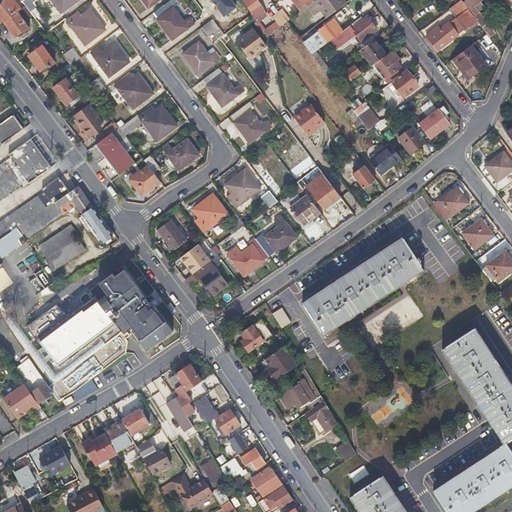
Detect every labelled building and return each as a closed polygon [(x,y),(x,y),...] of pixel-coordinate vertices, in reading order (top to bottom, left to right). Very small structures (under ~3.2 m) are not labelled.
[(4,0),(0,9),(0,24),(4,22),(17,13),(20,10),(12,0),(4,0)] [(25,0),(22,3),(26,9),(30,15),(37,9),(33,4),(38,0),(50,0),(61,15),(80,0),(25,0)] [(140,0),(147,9),(159,0),(140,0)] [(250,14),(256,21),(264,15),(258,7),(260,6),(256,0),(242,0),(242,1),(251,14),(250,14)] [(288,0),(287,1),(296,13),(308,4),(309,4),(313,1),(313,0),(288,0)] [(313,1),(309,4),(314,13),(321,7),(315,0),(314,0),(313,1)] [(328,16),(346,3),(344,0),(315,0),(321,7),(328,16)] [(461,0),(449,9),(456,18),(468,9),(461,0)] [(466,0),(464,2),(475,16),(479,13),(474,7),(482,0),(466,0)] [(183,23),(167,2),(167,3),(153,14),(157,20),(156,20),(171,40),(193,24),(189,19),(183,23)] [(212,19),(218,15),(214,9),(208,13),(212,19)] [(474,17),(468,9),(456,18),(465,30),(477,21),(474,17)] [(81,17),(78,13),(67,21),(85,46),(105,31),(90,10),(81,17)] [(286,21),(279,12),(272,17),(279,27),(286,21)] [(30,30),(18,14),(17,13),(4,22),(15,38),(23,32),(24,34),(30,30)] [(487,34),(490,38),(495,35),(479,13),(475,16),(474,17),(477,21),(487,34)] [(364,40),(371,35),(371,34),(377,30),(367,17),(362,20),(361,19),(331,41),(337,50),(357,36),(361,42),(364,40)] [(456,18),(448,24),(458,36),(465,30),(456,18)] [(206,37),(219,28),(212,19),(200,29),(199,29),(206,37)] [(327,43),(342,32),(333,19),(311,34),(312,36),(302,43),(311,55),(315,52),(316,51),(327,43)] [(448,24),(437,32),(434,29),(426,35),(436,50),(445,43),(446,45),(458,36),(448,24)] [(263,31),(266,36),(272,32),(269,26),(263,31)] [(236,41),(249,58),(260,50),(267,45),(254,28),(236,41)] [(374,40),(374,39),(371,34),(371,35),(364,40),(368,44),(374,40)] [(387,55),(374,39),(374,40),(368,44),(367,44),(360,50),(372,66),(374,65),(387,55)] [(105,49),(102,45),(91,54),(109,78),(129,63),(113,43),(105,49)] [(209,57),(198,43),(182,54),(197,74),(219,59),(214,52),(209,57)] [(473,44),(454,58),(469,79),(485,67),(477,56),(480,53),(473,44)] [(55,64),(41,47),(28,57),(40,72),(47,67),(49,69),(55,64)] [(70,65),(81,57),(74,47),(62,55),(70,65)] [(260,50),(249,58),(251,61),(262,53),(260,50)] [(400,58),(394,50),(387,55),(374,65),(384,78),(401,66),(397,60),(400,58)] [(315,52),(311,55),(326,75),(330,72),(331,72),(315,52)] [(236,68),(240,65),(236,60),(232,63),(236,68)] [(345,72),(350,80),(360,73),(354,65),(345,72)] [(203,80),(202,80),(207,86),(206,87),(221,107),(243,91),(239,85),(232,89),(217,69),(203,80)] [(418,86),(406,71),(392,82),(391,82),(403,97),(418,86)] [(138,75),(129,81),(126,77),(115,85),(133,110),(153,95),(138,75)] [(77,94),(66,79),(53,88),(66,106),(82,95),(80,92),(77,94)] [(364,102),(349,83),(339,91),(353,110),(364,102)] [(261,93),(257,96),(261,102),(265,99),(261,93)] [(99,103),(95,97),(94,96),(88,101),(91,105),(94,103),(96,105),(99,103)] [(248,102),(230,117),(234,123),(233,123),(249,144),(270,127),(266,122),(260,127),(249,111),(253,109),(249,102),(248,102)] [(310,105),(293,118),(306,136),(317,128),(323,123),(310,105)] [(102,123),(89,106),(74,117),(89,137),(97,131),(95,129),(102,123)] [(153,113),(150,109),(138,117),(156,142),(176,127),(162,107),(153,113)] [(367,109),(357,116),(361,120),(361,121),(371,113),(367,109)] [(353,110),(348,114),(357,126),(363,122),(361,121),(361,120),(357,116),(354,111),(353,110)] [(418,125),(429,138),(449,123),(438,110),(418,125)] [(23,129),(13,115),(0,123),(0,143),(1,145),(23,129)] [(376,124),(381,130),(388,125),(383,119),(376,124)] [(111,133),(118,128),(113,122),(103,130),(107,136),(111,133)] [(317,128),(306,136),(308,138),(318,130),(317,128)] [(398,138),(410,154),(424,143),(413,128),(398,138)] [(107,136),(95,145),(118,176),(134,164),(111,133),(107,136)] [(0,165),(0,198),(26,181),(29,184),(50,168),(30,139),(8,155),(11,158),(0,165)] [(187,140),(172,151),(167,145),(162,149),(178,171),(198,156),(187,140)] [(381,175),(401,160),(389,144),(369,160),(381,175)] [(511,169),(511,161),(504,151),(486,164),(497,180),(511,169)] [(160,168),(150,156),(143,161),(148,167),(153,173),(160,168)] [(362,189),(375,179),(359,159),(355,162),(360,170),(352,176),(362,189)] [(141,197),(160,183),(153,173),(148,167),(129,180),(141,197)] [(235,208),(259,190),(244,170),(224,185),(231,194),(226,197),(235,208)] [(339,196),(323,175),(307,187),(323,209),(339,196)] [(0,240),(17,228),(69,193),(58,178),(41,190),(43,193),(0,222),(0,240)] [(304,192),(295,181),(290,185),(299,196),(304,192)] [(438,200),(451,216),(469,203),(456,186),(438,200)] [(106,249),(118,241),(101,218),(100,219),(78,187),(69,193),(17,228),(25,239),(63,214),(63,215),(73,208),(74,210),(77,208),(80,212),(77,215),(80,220),(84,218),(100,241),(96,244),(100,248),(101,248),(102,250),(105,248),(106,249)] [(270,191),(261,196),(267,208),(277,202),(270,191)] [(228,215),(212,194),(192,209),(199,218),(195,221),(203,233),(228,215)] [(302,225),(319,212),(307,196),(290,208),(302,225)] [(434,203),(447,219),(451,216),(438,200),(434,203)] [(229,217),(238,230),(244,225),(235,213),(229,217)] [(255,240),(268,257),(275,251),(276,252),(296,238),(280,216),(273,220),(278,227),(265,237),(263,235),(255,240)] [(493,235),(481,218),(463,232),(475,249),(493,235)] [(186,242),(171,220),(157,230),(172,252),(186,242)] [(79,236),(71,225),(38,247),(46,258),(44,260),(52,272),(85,250),(77,238),(79,236)] [(26,241),(25,239),(17,228),(0,240),(0,256),(1,258),(21,244),(26,241)] [(324,336),(424,270),(402,237),(303,303),(324,336)] [(204,239),(200,243),(209,255),(214,252),(204,239)] [(263,260),(268,257),(255,240),(255,239),(250,243),(251,245),(237,256),(232,250),(227,254),(244,276),(264,261),(263,260)] [(227,285),(198,246),(181,258),(197,281),(200,279),(212,296),(227,285)] [(16,274),(13,276),(16,281),(40,267),(28,248),(13,257),(16,263),(11,266),(16,274)] [(499,281),(511,270),(511,259),(505,250),(487,264),(499,281)] [(125,269),(63,315),(55,305),(23,328),(59,376),(129,325),(147,350),(172,332),(125,269)] [(43,271),(31,277),(42,297),(54,290),(43,271)] [(283,307),(273,313),(282,328),(292,322),(283,307)] [(359,327),(371,349),(390,338),(377,317),(359,327)] [(249,351),(272,335),(262,320),(242,333),(246,338),(242,341),(249,351)] [(511,439),(511,383),(476,328),(442,350),(504,445),(434,491),(447,511),(473,511),(511,486),(511,453),(506,444),(511,439)] [(262,360),(274,382),(299,368),(287,346),(262,360)] [(37,404),(53,393),(29,360),(14,370),(24,384),(37,404)] [(191,364),(176,375),(189,395),(193,401),(194,402),(203,396),(208,393),(201,382),(202,381),(191,364)] [(180,395),(176,397),(183,408),(188,416),(195,411),(190,403),(193,401),(189,395),(176,375),(170,379),(180,395)] [(316,399),(304,379),(299,382),(300,384),(282,395),(290,407),(299,402),(300,405),(309,400),(311,402),(316,399)] [(2,399),(16,419),(25,414),(23,411),(30,407),(32,411),(34,413),(40,408),(37,404),(24,384),(2,399)] [(203,396),(194,402),(208,423),(217,417),(203,396)] [(183,408),(176,397),(168,403),(186,431),(194,426),(190,420),(188,416),(183,408)] [(323,401),(306,413),(321,435),(338,423),(323,401)] [(375,423),(392,414),(385,402),(376,408),(374,405),(368,409),(375,423)] [(26,415),(32,411),(30,407),(23,411),(25,414),(26,415)] [(151,424),(142,409),(124,419),(132,434),(151,424)] [(241,424),(231,409),(216,419),(219,423),(216,425),(222,433),(224,432),(226,434),(241,424)] [(105,430),(106,431),(117,452),(135,442),(124,423),(119,425),(117,423),(105,430)] [(106,431),(98,436),(110,458),(118,454),(117,452),(106,431)] [(205,442),(198,431),(192,435),(198,446),(205,442)] [(95,438),(93,434),(89,436),(92,440),(84,444),(89,453),(90,452),(97,465),(110,458),(98,436),(95,438)] [(154,446),(150,439),(137,447),(141,453),(154,446)] [(338,448),(346,461),(357,453),(349,441),(338,448)] [(71,463),(61,446),(43,456),(43,457),(40,459),(46,469),(49,467),(52,474),(71,463)] [(157,451),(154,446),(141,453),(144,459),(157,451)] [(144,459),(153,474),(172,464),(163,448),(157,451),(144,459)] [(266,463),(256,448),(241,457),(246,465),(252,461),(257,468),(266,463)] [(240,466),(236,459),(223,467),(227,475),(240,466)] [(28,465),(15,473),(28,498),(37,493),(32,482),(35,481),(36,480),(28,465)] [(354,483),(369,474),(364,466),(349,474),(354,483)] [(253,479),(251,477),(245,481),(249,488),(252,486),(251,484),(254,481),(263,495),(282,484),(271,467),(253,479)] [(218,476),(213,468),(207,472),(215,486),(226,480),(222,474),(218,476)] [(248,472),(242,476),(245,481),(251,477),(248,472)] [(79,478),(76,473),(62,480),(65,486),(79,478)] [(212,491),(205,480),(192,487),(184,474),(172,482),(180,497),(182,495),(190,508),(214,494),(212,491)] [(406,511),(383,475),(350,497),(359,511),(406,511)] [(40,491),(35,481),(32,482),(37,493),(40,491)] [(236,511),(237,511),(221,486),(212,491),(214,494),(223,508),(224,510),(219,511),(236,511)] [(104,507),(94,487),(86,491),(87,493),(97,511),(104,507)] [(272,494),(271,493),(262,499),(259,502),(265,511),(268,511),(274,508),(276,511),(293,500),(284,487),(272,494)] [(87,493),(84,495),(67,505),(71,511),(95,511),(97,511),(87,493)] [(17,497),(0,505),(0,511),(2,511),(15,507),(17,511),(23,511),(24,511),(17,497)]
